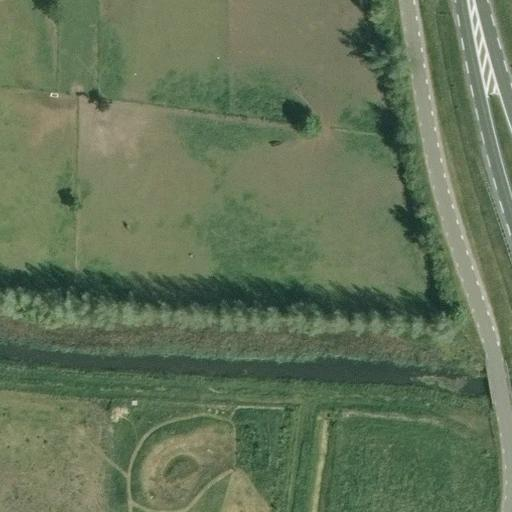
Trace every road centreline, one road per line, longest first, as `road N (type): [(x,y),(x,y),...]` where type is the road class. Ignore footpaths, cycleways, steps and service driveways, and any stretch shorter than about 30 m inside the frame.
road 1 (unclassified): [(406,0),(446,217),(494,358),(511,461)]
road 2 (primary): [(468,0),(479,96),(511,216)]
